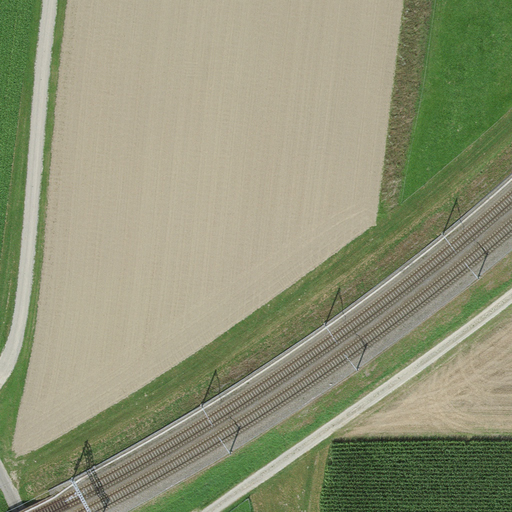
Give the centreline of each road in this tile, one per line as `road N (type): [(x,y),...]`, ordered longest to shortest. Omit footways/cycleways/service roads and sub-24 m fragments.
road 1 (track): [(0,378),(22,326),(53,0)]
road 2 (track): [(511,292),(207,511)]
